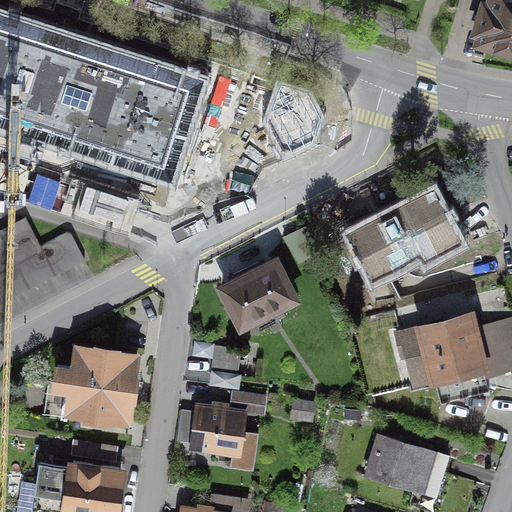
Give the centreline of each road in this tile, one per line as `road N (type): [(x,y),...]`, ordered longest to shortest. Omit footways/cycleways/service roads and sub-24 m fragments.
road 1 (residential): [(183,257),(357,165),(388,67)]
road 2 (residential): [(145,511),(183,257)]
road 3 (residential): [(190,0),(388,67)]
road 4 (residential): [(0,353),(183,257)]
road 5 (residential): [(511,214),(470,91)]
